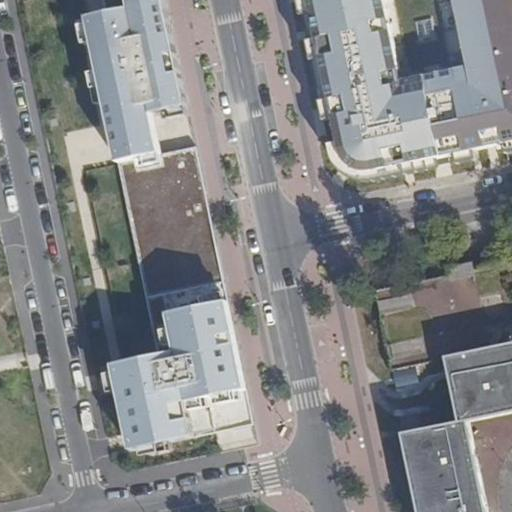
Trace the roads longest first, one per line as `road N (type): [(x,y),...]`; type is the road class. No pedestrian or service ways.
road 1 (unclassified): [(101,506),(39,230)]
road 2 (tertiary): [(298,232),(247,0)]
road 3 (tertiary): [(320,464),(325,392),(298,232)]
road 4 (unclassified): [(101,506),(320,464)]
road 5 (residential): [(298,232),(511,188)]
road 6 (unclassified): [(39,230),(0,35)]
